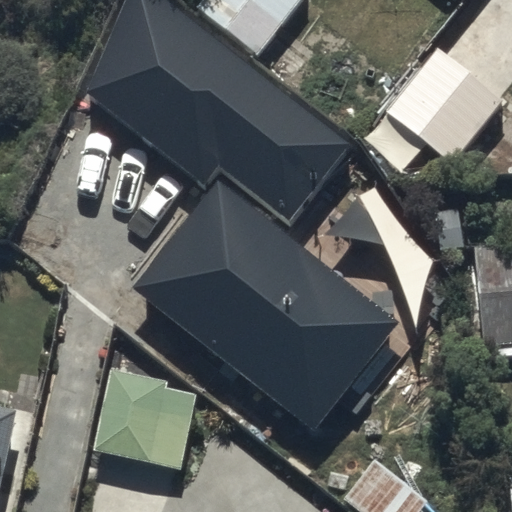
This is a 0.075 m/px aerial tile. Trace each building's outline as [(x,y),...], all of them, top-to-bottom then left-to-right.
[(302,0),(201,0),(200,1),(260,51),(302,0)] [(349,151),(142,6),(76,100),(207,191),(218,176),(294,229),(349,151)] [(503,103),(439,48),(391,109),(454,164),(484,130),(500,145),(511,130),(511,120),(499,108),(503,103)] [(398,329),(218,186),(134,292),(314,434),(398,329)] [(511,243),(476,245),(484,343),(511,341),(511,243)] [(172,382),(112,371),(96,453),(183,470),(197,397),(170,391),(172,382)] [(0,495),(19,413),(0,408),(0,495)] [(419,511),(428,501),(375,458),(344,495),(365,511),(419,511)]
